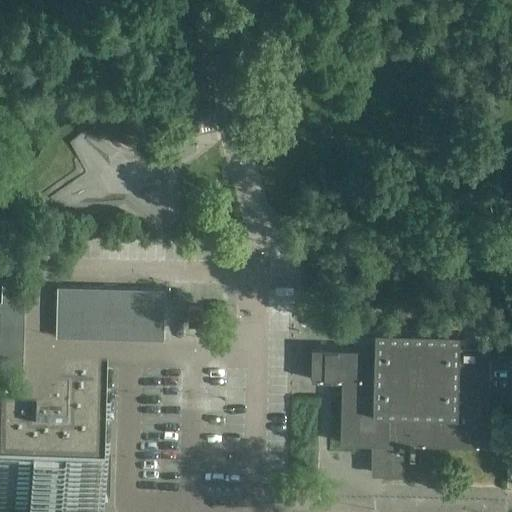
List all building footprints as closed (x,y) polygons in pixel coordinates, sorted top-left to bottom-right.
[(0,279),(2,279),(16,280),(17,264),(0,263),(0,279)] [(25,280),(16,280),(2,279),(1,301),(25,302),(25,301),(23,301),(24,291),(25,291),(25,280)] [(69,312),(70,287),(69,287),(69,288),(59,288),(59,287),(57,287),(56,311),(69,312)] [(81,312),(81,287),(81,289),(71,288),(71,287),(70,287),(69,312),(81,312)] [(92,312),(93,288),(92,288),(92,289),(82,289),(82,287),(81,287),(81,312),(92,312)] [(104,313),(105,288),(104,288),(104,289),(94,289),(94,288),(93,288),(92,312),(104,313)] [(116,313),(117,288),(116,288),(116,290),(106,289),(106,288),(105,288),(104,313),(116,313)] [(126,313),(126,289),(124,288),(124,290),(118,290),(118,288),(117,288),(116,313),(126,313)] [(140,314),(140,289),(139,289),(139,290),(129,290),(129,289),(126,289),(126,313),(140,314)] [(151,314),(152,289),(151,289),(151,291),(141,290),(141,289),(140,289),(140,314),(151,314)] [(153,289),(152,289),(151,314),(164,314),(164,290),(162,290),(162,291),(153,291),(153,289)] [(25,302),(1,301),(0,300),(0,312),(24,313),(23,312),(23,302),(25,302)] [(188,325),(190,325),(202,325),(202,307),(188,306),(188,325)] [(68,337),(69,312),(56,311),(56,337),(57,337),(57,336),(68,336),(67,337),(68,337)] [(24,314),(24,313),(0,312),(0,324),(24,325),(24,324),(23,324),(23,314),(24,314)] [(80,338),(81,312),(69,312),(68,337),(69,337),(69,336),(79,336),(79,338),(80,338)] [(92,338),(92,312),(81,312),(80,338),(81,338),(81,336),(91,337),(91,338),(92,338)] [(104,338),(104,313),(92,312),(92,338),(93,338),(93,337),(103,337),(103,338),(104,338)] [(115,339),(116,313),(104,313),(104,338),(105,338),(105,337),(115,337),(115,339)] [(125,339),(126,313),(116,313),(115,339),(116,339),(116,337),(122,337),(122,339),(125,339)] [(139,339),(140,314),(126,313),(125,339),(128,339),(128,338),(138,338),(138,339),(139,339)] [(151,339),(151,314),(140,314),(139,339),(140,339),(140,338),(150,338),(150,339),(151,339)] [(163,340),(164,319),(164,314),(151,314),(151,339),(151,340),(152,338),(161,338),(161,340),(163,340)] [(24,326),(24,325),(0,324),(0,336),(24,337),(24,336),(23,336),(23,326),(24,326)] [(448,331),(448,330),(447,330),(447,331),(427,330),(427,329),(426,329),(426,330),(406,330),(406,329),(405,329),(405,330),(386,329),(386,328),(385,328),(385,329),(375,329),(375,338),(374,338),(374,339),(375,339),(374,349),(364,349),(363,349),(353,349),(343,348),(311,347),(310,380),(311,380),(312,379),(331,379),(331,380),(332,380),(332,379),(342,380),(342,390),(341,390),(341,391),(342,391),(341,411),(341,431),(340,431),(340,432),(340,442),(350,443),(351,443),(371,443),(370,475),(402,476),(403,444),(408,444),(408,447),(413,447),(414,444),(434,445),(454,445),(454,446),(455,446),(455,445),(475,446),(476,446),(486,446),(486,436),(487,436),(488,409),(487,409),(487,389),(488,389),(487,388),(488,368),(489,368),(489,347),(458,347),(458,341),(457,341),(458,331),(448,331)] [(24,338),(24,337),(0,336),(0,348),(24,349),(24,348),(22,348),(23,338),(24,338)] [(24,349),(0,348),(0,359),(23,360),(22,359),(22,349),(24,349)] [(23,361),(23,360),(0,359),(0,371),(23,372),(23,371),(22,371),(22,361),(23,361)] [(23,373),(23,372),(0,371),(0,384),(23,385),(23,383),(21,383),(22,373),(23,373)] [(0,511),(95,511),(98,427),(0,424),(0,511)]
